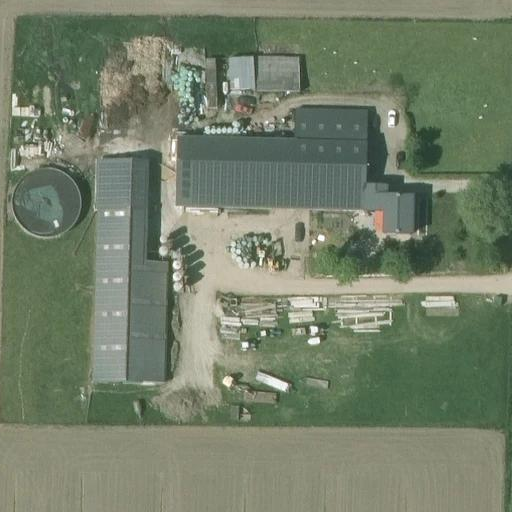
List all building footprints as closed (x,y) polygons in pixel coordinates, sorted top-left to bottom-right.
[(202,59),(204,108),(219,107),(219,84),(253,82),(252,57),(202,59)] [(299,58),(256,58),(256,92),(298,93),(299,58)] [(411,198),(385,198),(366,197),(368,113),(295,111),(294,142),(259,141),(258,163),(184,161),(183,204),(292,208),(292,212),(365,213),(385,213),(384,234),(410,235),(411,198)] [(93,385),(142,386),(165,387),(168,264),(145,263),(147,163),(98,162),(93,385)] [(39,244),(67,238),(77,226),(81,208),(76,192),(62,180),(50,176),(33,178),(22,186),(14,203),(13,220),(21,233),(39,244)]
